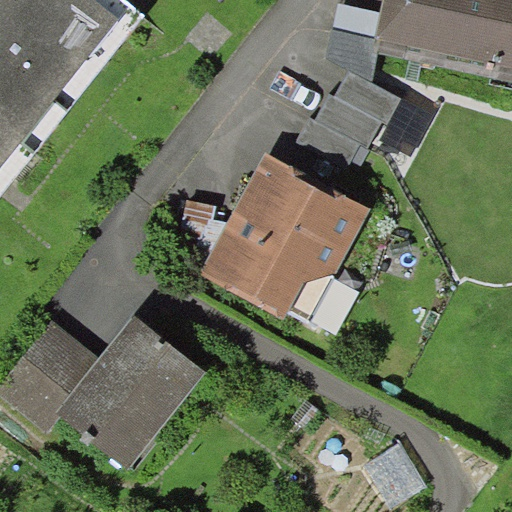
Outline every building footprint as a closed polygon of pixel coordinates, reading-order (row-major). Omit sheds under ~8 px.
[(0,0),(0,196),(146,13),(128,0),(0,0)] [(511,0),(384,0),(381,13),(375,39),(381,40),(378,52),(511,81),(511,0)] [(375,39),(381,13),(339,2),(333,28),(375,39)] [(381,40),(375,39),(333,28),(327,58),(350,70),(372,82),(378,52),(381,40)] [(372,82),(350,70),(335,97),(381,121),(386,124),(401,98),(372,82)] [(367,147),(381,121),(335,97),(329,94),(316,120),(360,143),(367,147)] [(311,117),(298,141),(347,168),(351,160),(360,143),(316,120),(311,117)] [(370,149),(367,147),(360,143),(351,160),(361,165),(370,149)] [(370,208),(266,151),(201,273),(284,318),(289,310),(305,281),(333,273),(337,272),(370,208)] [(309,321),(333,273),(305,281),(289,310),(309,321)] [(205,371),(134,314),(100,357),(56,412),(62,416),(127,468),(205,371)] [(0,386),(0,395),(48,433),(62,416),(56,412),(100,357),(53,320),(0,386)] [(428,488),(401,442),(363,465),(390,510),(428,488)]
